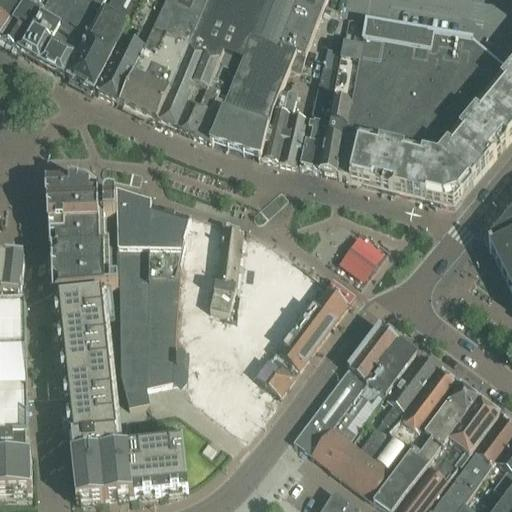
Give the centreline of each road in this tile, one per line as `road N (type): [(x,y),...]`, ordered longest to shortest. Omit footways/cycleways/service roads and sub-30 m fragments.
road 1 (residential): [(398,300),(366,319),(271,442)]
road 2 (residential): [(398,300),(511,174)]
road 3 (residential): [(54,511),(48,388),(27,388)]
road 4 (residential): [(511,384),(398,300)]
